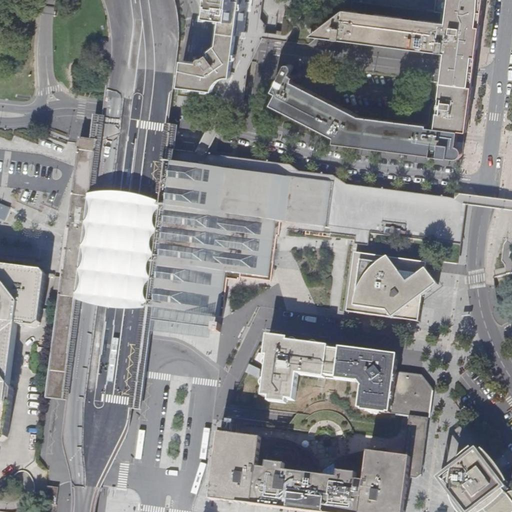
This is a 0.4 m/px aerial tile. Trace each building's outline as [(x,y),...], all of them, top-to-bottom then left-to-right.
[(182,59),(178,95),(190,97),(203,98),(204,89),(212,90),(214,87),(216,83),(219,79),(222,78),(226,76),(230,44),(231,34),(237,34),(241,0),(206,0),(205,17),(220,20),(217,43),(217,44),(209,50),(210,54),(209,55),(208,54),(205,57),(202,57),(200,59),(199,62),(194,61),(182,59)] [(483,0),(448,0),(445,22),(344,10),(343,17),(316,38),(444,53),(442,69),(435,128),(458,131),(466,132),(474,73),(483,0)] [(264,33),(275,34),(275,26),(266,25),(264,33)] [(458,131),(435,128),(427,127),(427,125),(417,124),(361,117),(292,82),(294,77),(289,75),(292,69),(292,66),(290,64),(288,64),(285,65),(272,91),(276,94),(271,104),(333,137),(333,143),(443,157),(457,159),(462,155),(463,146),(463,142),(457,142),(458,131)] [(169,198),(174,154),(175,147),(177,134),(178,124),(166,123),(105,115),(90,113),(87,135),(79,134),(78,145),(76,160),(70,203),(70,206),(65,242),(63,261),(62,268),(60,277),(57,301),(56,309),(45,398),(68,401),(129,409),(141,410),(151,337),(151,334),(154,308),(156,293),(157,286),(166,216),(169,198)] [(357,244),(369,245),(370,233),(399,237),(459,245),(464,204),(464,202),(461,200),(454,197),(347,184),(334,175),(301,171),(291,163),(209,152),(188,149),(179,148),(175,147),(174,154),(169,198),(166,216),(156,293),(154,308),(169,310),(183,312),(198,314),(204,315),(214,316),(223,318),(228,280),(240,282),(241,278),(270,282),(272,270),(274,256),(276,243),(277,236),(279,236),(281,222),(299,224),(328,228),(327,232),(327,237),(356,240),(355,243),(357,244)] [(37,211),(18,203),(15,209),(35,217),(37,211)] [(0,218),(6,221),(11,209),(0,204),(0,218)] [(459,245),(443,243),(441,262),(456,264),(459,245)] [(427,263),(354,254),(347,313),(404,321),(420,323),(423,295),(432,289),(437,285),(426,270),(427,263)] [(0,441),(2,442),(7,438),(14,390),(9,385),(17,325),(35,327),(40,324),(46,275),(42,271),(0,265),(0,441)] [(213,326),(214,316),(204,315),(198,314),(183,312),(169,310),(154,308),(151,334),(212,341),(212,333),(213,326)] [(397,373),(399,356),(288,342),(288,339),(268,336),(267,347),(263,346),(262,355),(258,354),(255,360),(261,363),(268,358),(263,397),(270,398),(269,402),(287,404),(287,400),(295,401),(298,375),(325,378),(325,376),(337,378),(337,380),(359,383),(363,386),(360,409),(391,413),(409,416),(429,418),(433,390),(422,376),(397,373)] [(210,501),(253,506),(297,511),(404,511),(405,507),(406,502),(409,478),(416,479),(421,475),(421,474),(423,461),(429,418),(409,416),(404,456),(385,454),(384,451),(374,452),(357,455),(342,460),(336,463),(320,472),(316,464),(310,456),(302,450),(292,445),(282,442),(271,440),(235,435),(236,423),(221,421),(210,470),(210,501)] [(472,449),(461,458),(465,463),(461,466),(453,472),(451,469),(447,471),(445,474),(443,479),(443,484),(444,489),(445,493),(455,506),(459,511),(511,511),(511,491),(511,492),(507,493),(506,493),(505,491),(508,488),(506,486),(509,484),(500,473),(495,476),(487,465),(491,461),(483,451),(481,453),(479,455),(476,454),(475,452),(472,449)] [(509,484),(510,483),(502,472),(494,460),(485,450),(483,451),(491,461),(487,465),(495,476),(500,473),(509,484)] [(46,486),(44,503),(57,505),(59,488),(46,486)]
